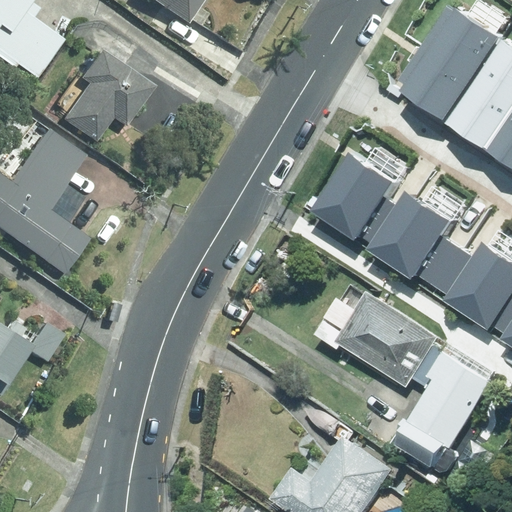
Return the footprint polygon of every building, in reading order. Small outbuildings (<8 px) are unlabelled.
[(0,0),(0,60),(30,80),(59,38),(23,14),(30,4),(23,0),(0,0)] [(196,0),(150,0),(183,21),(196,0)] [(400,84),(394,93),(511,169),(511,47),(445,4),(395,80),(400,84)] [(147,83),(89,46),(71,74),(80,80),(57,117),(91,139),(107,115),(120,124),(147,83)] [(0,177),(0,229),(60,271),(84,235),(42,207),(81,151),(40,123),(1,178),(0,177)] [(349,156),(311,212),(355,242),(358,237),(367,243),(394,204),(382,195),(390,183),(349,156)] [(511,175),(494,164),(480,186),(509,205),(511,200),(511,175)] [(404,196),(366,252),(410,282),(413,277),(422,283),(449,244),(436,235),(445,223),(404,196)] [(444,301),(488,330),(511,293),(511,264),(485,246),(477,258),(464,250),(438,289),(447,296),(444,301)] [(442,337),(372,291),(340,340),(409,386),(415,378),(431,388),(403,430),(407,433),(400,444),(436,468),(499,374),(459,348),(455,354),(438,343),(442,337)] [(499,337),(511,346),(511,298),(493,326),(502,333),(499,337)] [(59,332),(39,320),(22,347),(41,359),(59,332)] [(0,375),(22,343),(0,328),(0,375)] [(296,467),(274,497),(295,511),(366,511),(397,470),(350,437),(317,482),(296,467)]
